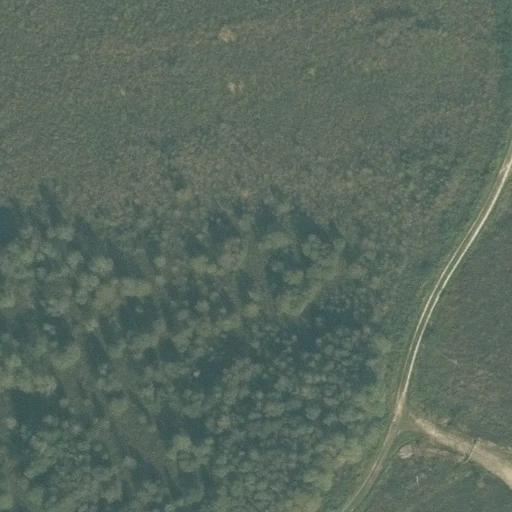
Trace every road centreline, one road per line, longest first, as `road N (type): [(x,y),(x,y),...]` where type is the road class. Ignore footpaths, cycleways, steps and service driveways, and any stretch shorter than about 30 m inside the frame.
road 1 (track): [(511,142),(494,193),(418,321),(394,424),(344,511)]
road 2 (track): [(394,424),(447,438),(511,478)]
